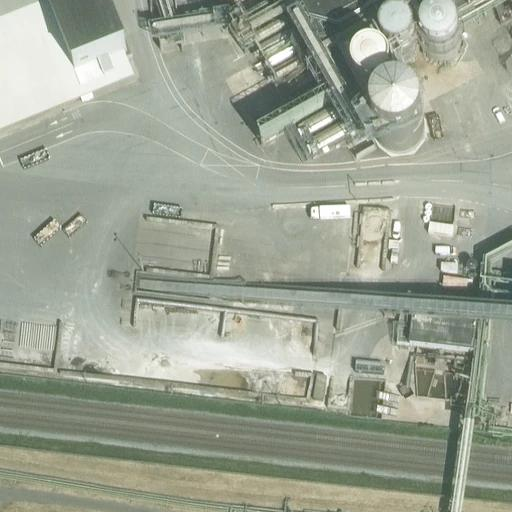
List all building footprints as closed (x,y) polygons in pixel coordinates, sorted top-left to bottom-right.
[(47,0),(0,0),(0,108),(32,95),(79,75),(47,0)] [(110,0),(49,0),(81,75),(133,53),(110,0)] [(511,0),(290,0),(327,64),(378,35),(359,1),(360,0),(464,0),(473,15),(499,0),(511,0)] [(446,74),(445,72),(443,70),(441,68),(439,67),(436,66),(434,65),(431,65),(429,65),(426,65),(424,66),(421,67),(419,69),(417,70),(415,72),(414,74),(412,77),(412,79),(411,82),(411,84),(411,87),(412,89),(412,92),(414,94),(415,96),(417,98),(419,100),(421,101),(424,102),(426,103),(429,103),(431,103),(434,103),(437,102),(439,101),(441,100),(443,98),(445,96),(447,94),(448,92),(449,89),(449,87),(449,84),(449,81),(449,79),(448,76),(446,74)] [(403,78),(401,76),(400,74),(397,73),(395,72),(393,71),(390,70),(388,70),(385,70),(382,71),(380,72),(378,73),(375,74),(373,76),(372,78),(370,80),(369,83),(368,85),(368,88),(368,90),(368,93),(369,95),(370,98),(371,100),(373,102),(375,104),(377,105),(379,107),(382,108),(384,108),(387,108),(390,108),(392,108),(395,107),(397,106),(399,104),(401,103),(403,100),(404,98),(405,96),(406,93),(406,91),(406,88),(406,86),(405,83),(404,81),(403,78)] [(308,97),(251,129),(260,144),(317,113),(308,97)] [(372,111),(371,109),(369,107),(367,105),(365,104),(362,103),(359,103),(357,102),(354,102),(352,103),(349,104),(347,105),(345,106),(343,108),(341,110),(340,112),(339,115),(338,117),(337,120),(337,123),(338,125),(338,128),(339,130),(341,132),(342,134),(344,136),(346,138),(349,139),(351,140),(354,140),(356,141),(359,141),(362,140),(364,139),(366,138),(369,137),(370,135),(372,133),(374,131),(375,128),(375,126),(376,123),(376,120),(375,118),(375,115),(374,113),(372,111)] [(313,153),(330,142),(318,124),(301,134),(313,153)] [(431,241),(449,245),(453,226),(435,222),(431,241)] [(444,315),(405,310),(404,320),(413,321),(409,349),(475,357),(478,326),(444,322),(444,315)]
